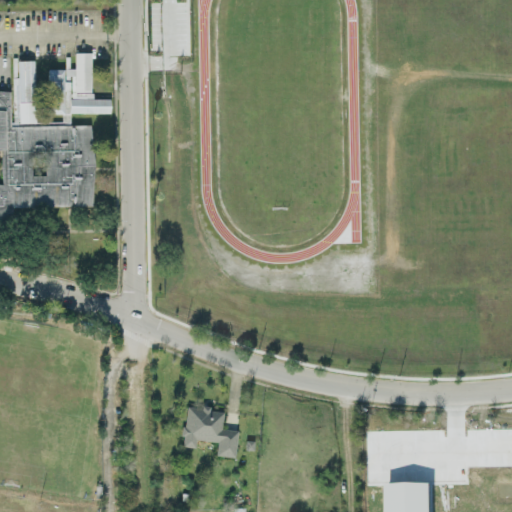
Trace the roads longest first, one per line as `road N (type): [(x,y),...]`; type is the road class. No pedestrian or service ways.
road 1 (residential): [(511,386),(414,394),(310,380),(0,281)]
road 2 (residential): [(129,0),(133,318)]
